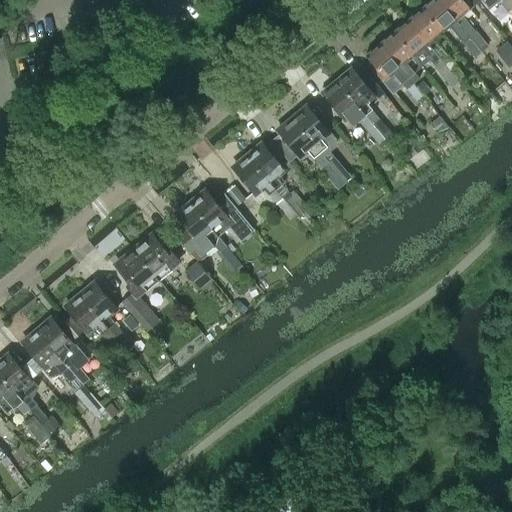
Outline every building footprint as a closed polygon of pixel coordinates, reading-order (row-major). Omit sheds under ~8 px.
[(438,0),(432,0),(422,8),(442,33),(450,26),(475,57),(482,51),(438,0)] [(463,0),(438,0),(482,51),(488,46),(463,16),(471,9),(463,0)] [(511,15),(511,2),(510,0),(486,0),(483,3),(490,11),(501,2),(511,15)] [(422,8),(408,20),(458,80),(464,75),(435,39),(442,33),(422,8)] [(394,32),(419,63),(422,66),(430,60),(451,85),(458,80),(408,20),(394,32)] [(394,32),(380,44),(413,84),(420,78),(412,69),(419,63),(394,32)] [(511,49),(506,42),(497,50),(511,68),(511,67),(511,49)] [(413,84),(380,44),(365,56),(386,80),(394,73),(407,89),(413,84)] [(344,73),(336,80),(384,139),(390,133),(365,102),(374,95),(387,110),(394,105),(376,84),(369,89),(353,69),(348,73),(344,73)] [(378,144),(384,139),(336,80),(327,87),(327,90),(322,94),(343,120),(346,118),(353,125),(359,120),(378,144)] [(429,90),(422,82),(417,86),(424,94),(429,90)] [(416,100),(423,95),(413,84),(407,89),(416,100)] [(299,110),(291,117),(282,124),(282,127),(277,132),(279,134),(297,156),(298,157),(307,150),(322,167),(321,167),(341,192),(348,186),(345,183),(351,178),(330,152),(336,147),(337,141),(308,106),(302,110),(299,110)] [(279,134),(272,140),(290,161),(297,156),(279,134)] [(255,147),(246,154),(296,214),(309,229),(315,223),(305,211),(308,209),(292,190),(289,193),(275,177),(284,169),(295,182),(297,181),(304,189),(309,184),(290,161),(272,140),(265,146),(263,143),(258,147),(255,147)] [(290,220),(296,214),(246,154),(238,161),(237,164),(232,169),(253,194),(263,187),(290,220)] [(225,191),(224,192),(236,206),(245,199),(234,185),(233,186),(232,185),(225,191)] [(198,194),(189,201),(226,246),(232,241),(218,224),(227,216),(206,190),(201,194),(198,194)] [(176,234),(197,261),(198,262),(217,247),(220,251),(226,246),(189,201),(181,208),(181,211),(175,215),(185,227),(176,234)] [(145,237),(132,248),(157,278),(179,259),(170,249),(167,251),(154,234),(147,240),(145,237)] [(136,295),(157,278),(132,248),(119,259),(121,261),(115,266),(128,283),(125,286),(132,293),(122,301),(146,331),(157,322),(136,295)] [(212,278),(198,262),(197,261),(185,271),(200,288),(212,278)] [(87,286),(78,293),(124,347),(130,342),(107,315),(117,307),(95,282),(90,286),(87,286)] [(71,315),(65,320),(78,337),(84,331),(86,333),(95,325),(118,353),(124,347),(78,293),(70,300),(70,303),(64,307),(71,315)] [(130,314),(123,320),(131,331),(138,325),(130,314)] [(72,342),(78,337),(65,320),(59,325),(52,318),(47,322),(44,322),(35,329),(75,375),(81,383),(82,384),(88,379),(78,368),(88,360),(72,342)] [(81,383),(75,375),(35,329),(27,336),(27,339),(22,343),(33,357),(26,362),(37,374),(43,369),(50,377),(62,373),(77,391),(81,388),(81,383)] [(31,379),(37,374),(26,362),(20,367),(9,354),(4,358),(1,358),(0,358),(0,373),(30,409),(32,411),(38,406),(31,399),(38,387),(31,379)] [(24,415),(30,409),(0,373),(0,404),(7,413),(16,405),(24,415)] [(91,395),(83,403),(96,418),(105,410),(91,395)] [(35,417),(26,425),(41,444),(51,436),(35,417)] [(43,425),(51,434),(60,427),(52,417),(43,425)] [(0,448),(9,458),(16,448),(0,437),(0,448)] [(0,460),(3,464),(9,458),(0,448),(0,460)]
